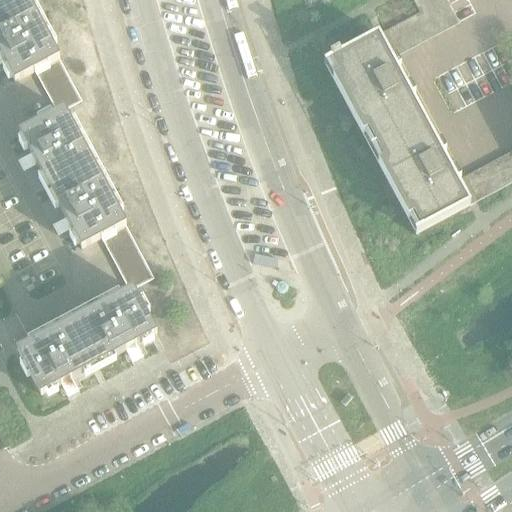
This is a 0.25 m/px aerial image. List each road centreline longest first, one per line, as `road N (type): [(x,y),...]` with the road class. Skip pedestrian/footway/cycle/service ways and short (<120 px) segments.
road 1 (tertiary): [(142,0),(181,133),(279,361)]
road 2 (tertiary): [(343,328),(246,110),(211,0)]
road 3 (residential): [(20,495),(279,361)]
road 4 (tertiary): [(421,483),(343,328)]
road 5 (tertiary): [(279,361),(360,511)]
